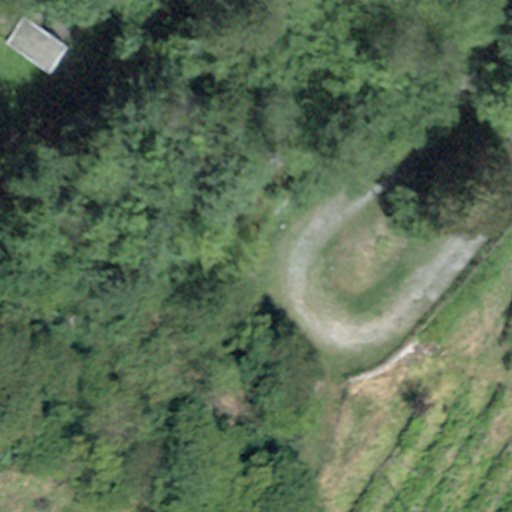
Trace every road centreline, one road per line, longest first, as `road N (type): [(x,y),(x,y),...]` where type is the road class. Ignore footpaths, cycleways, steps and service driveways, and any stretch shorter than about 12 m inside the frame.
road 1 (track): [(501,0),(430,128),(395,168),(331,211),(306,239),(292,266),(293,294),(330,334),(354,340),(379,330),(511,193)]
road 2 (track): [(0,161),(101,0)]
